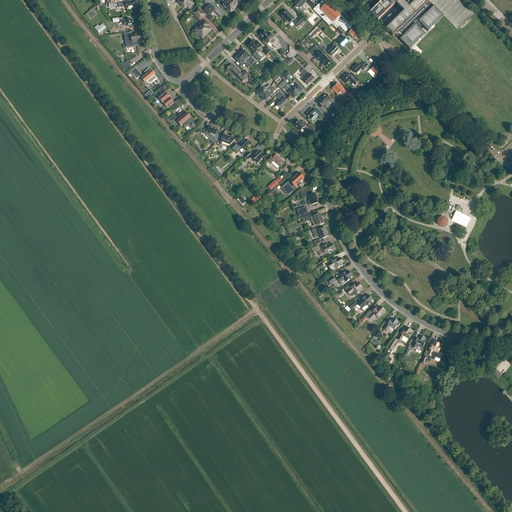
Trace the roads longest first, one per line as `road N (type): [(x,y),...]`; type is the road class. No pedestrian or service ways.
road 1 (track): [(27,0),(263,319)]
road 2 (track): [(0,501),(263,319)]
road 3 (residential): [(511,337),(449,334),(389,300),(343,242),(326,194),(330,181)]
road 4 (track): [(263,319),(405,511)]
road 5 (residential): [(330,181),(511,329)]
road 6 (unclassified): [(499,157),(374,33)]
